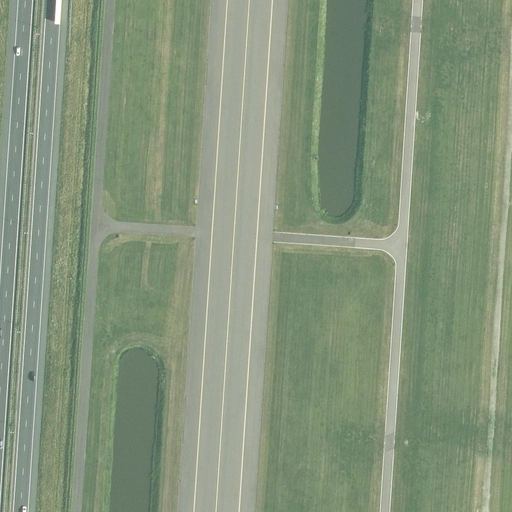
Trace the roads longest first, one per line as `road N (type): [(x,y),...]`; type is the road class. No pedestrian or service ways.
road 1 (motorway): [(20,511),(54,0)]
road 2 (motorway): [(25,0),(0,387)]
